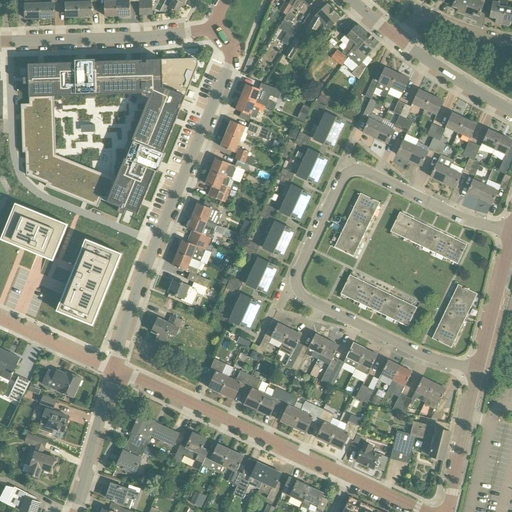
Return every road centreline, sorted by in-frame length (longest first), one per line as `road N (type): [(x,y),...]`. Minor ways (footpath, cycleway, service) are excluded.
road 1 (residential): [(476,369),(406,347),(300,294),(296,275),(349,171),(511,233)]
road 2 (residential): [(423,511),(115,371)]
road 3 (residential): [(157,241),(26,185),(13,144),(7,43)]
road 4 (residential): [(213,30),(7,43)]
road 5 (residential): [(157,241),(229,66)]
road 6 (unclassified): [(74,511),(115,371)]
road 7 (unclassified): [(447,511),(476,369)]
road 8 (unclassified): [(476,369),(511,233)]
road 9 (residential): [(115,371),(157,241)]
road 10 (residential): [(511,111),(396,40)]
road 11 (residential): [(0,317),(115,371)]
road 12 (residential): [(511,43),(426,18),(396,40)]
